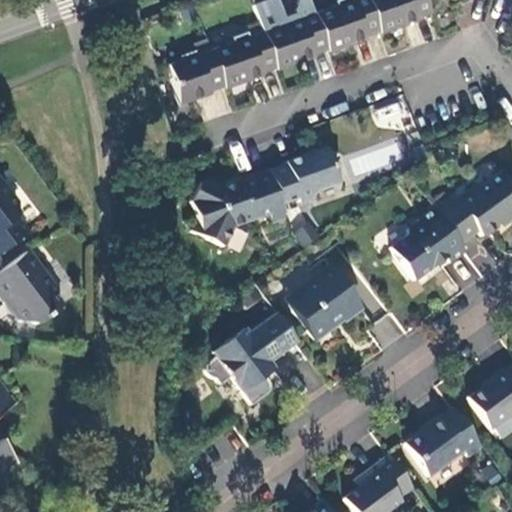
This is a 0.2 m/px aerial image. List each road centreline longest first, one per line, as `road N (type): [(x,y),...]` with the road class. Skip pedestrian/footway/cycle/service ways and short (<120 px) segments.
road 1 (residential): [(210,511),(511,292)]
road 2 (residential): [(511,105),(477,59),(211,152)]
